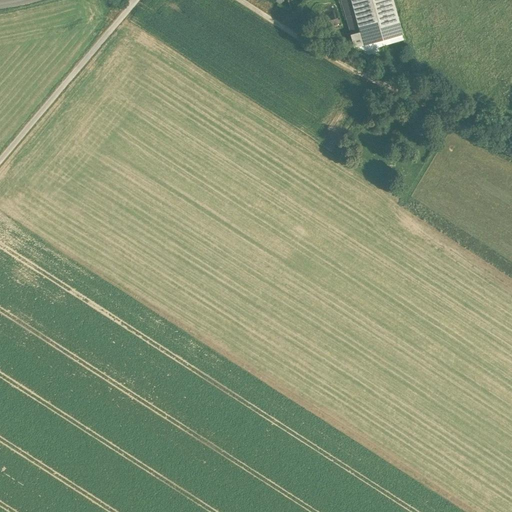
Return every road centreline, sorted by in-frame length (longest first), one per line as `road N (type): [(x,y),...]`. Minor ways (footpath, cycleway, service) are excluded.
road 1 (track): [(238,0),(511,152)]
road 2 (track): [(0,162),(133,0)]
